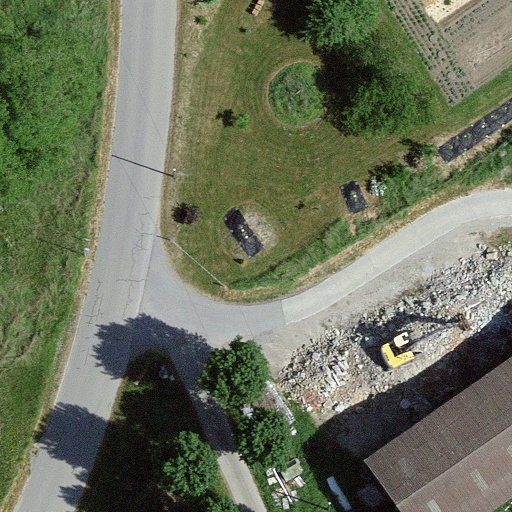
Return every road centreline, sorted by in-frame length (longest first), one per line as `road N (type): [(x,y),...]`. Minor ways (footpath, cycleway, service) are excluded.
road 1 (unclassified): [(144,0),(120,293),(27,511)]
road 2 (track): [(120,293),(155,297),(223,332),(494,201),(511,205)]
road 3 (track): [(155,297),(252,511)]
